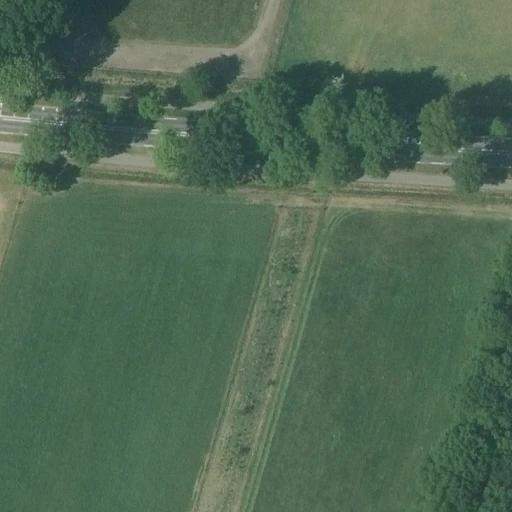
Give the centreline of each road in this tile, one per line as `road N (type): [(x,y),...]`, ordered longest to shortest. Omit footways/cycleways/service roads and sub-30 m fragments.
road 1 (primary): [(511,155),(0,118)]
road 2 (track): [(511,350),(468,511)]
